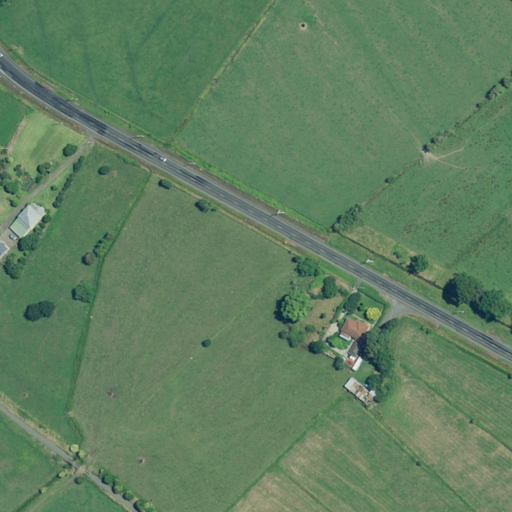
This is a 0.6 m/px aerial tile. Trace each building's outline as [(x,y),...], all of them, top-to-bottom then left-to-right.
[(47,212),(35,201),(11,228),(23,239),(47,212)] [(0,259),(9,249),(0,240),(0,259)] [(359,324),(349,319),(340,336),(349,341),(352,335),(365,342),(369,336),(366,335),(371,327),(360,321),(359,324)] [(364,346),(356,342),(350,353),(358,357),(364,346)] [(364,401),(370,393),(353,378),(346,386),(364,401)] [(370,393),(364,401),(369,405),(375,398),(377,399),(382,393),(375,388),(370,393)]
